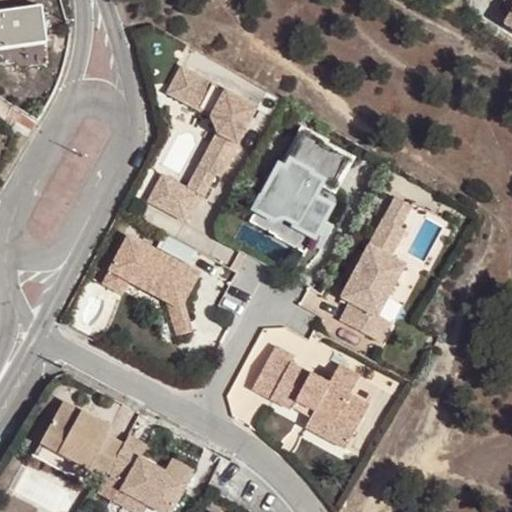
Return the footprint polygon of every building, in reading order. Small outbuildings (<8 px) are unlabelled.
[(41,11),(0,16),(0,53),(46,47),(41,11)] [(179,68),(166,94),(210,117),(207,122),(208,128),(211,132),(214,133),(217,133),(199,167),(214,175),(219,178),(255,108),(179,68)] [(282,161),(278,159),(245,217),(303,249),(353,161),(298,131),(282,161)] [(199,167),(187,190),(198,195),(202,198),(214,175),(199,167)] [(147,203),(184,222),(198,195),(187,190),(161,176),(147,203)] [(383,219),(399,227),(410,206),(394,197),(383,219)] [(399,227),(383,219),(357,267),(360,268),(355,279),(352,277),(341,297),(350,302),(340,321),(379,342),(390,323),(377,316),(403,265),(389,257),(403,230),(399,227)] [(176,336),(192,331),(183,303),(190,290),(193,292),(200,279),(197,277),(198,275),(127,238),(102,285),(121,295),(128,282),(166,302),(176,336)] [(357,267),(352,277),(355,279),(360,268),(357,267)] [(310,291),(303,304),(328,316),(334,303),(310,291)] [(274,348),(252,389),(290,410),(295,401),(314,411),(309,420),(349,441),(368,406),(349,396),(359,377),(338,366),(328,385),(290,364),(294,358),(274,348)] [(314,411),(295,401),(290,410),(309,420),(314,411)] [(91,463),(108,473),(124,444),(106,435),(110,427),(63,402),(40,444),(73,462),(87,470),(91,463)] [(349,441),(309,420),(305,428),(345,449),(349,441)] [(124,444),(108,473),(126,483),(121,491),(148,506),(159,511),(171,511),(194,471),(172,459),(165,472),(140,458),(147,446),(129,435),(124,444)] [(84,476),(87,470),(73,462),(69,468),(84,476)] [(105,479),(108,473),(91,463),(87,470),(105,479)] [(105,479),(98,492),(115,502),(121,491),(126,483),(108,473),(105,479)] [(133,511),(144,511),(148,506),(121,491),(115,502),(133,511)]
